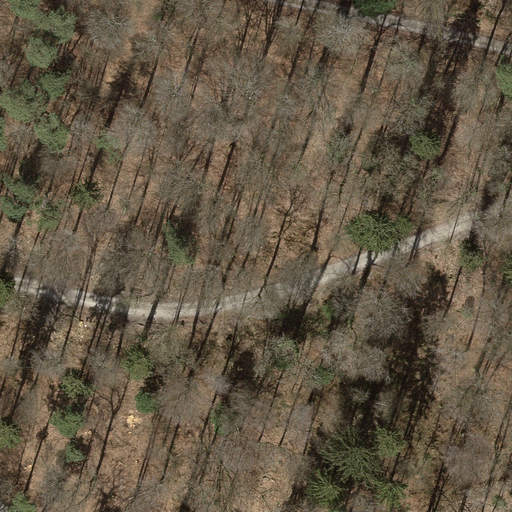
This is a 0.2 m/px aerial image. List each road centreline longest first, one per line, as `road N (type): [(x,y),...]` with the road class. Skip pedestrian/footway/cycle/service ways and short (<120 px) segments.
road 1 (track): [(0,279),(182,310),(229,308),(325,278),(511,192)]
road 2 (track): [(511,48),(273,0)]
